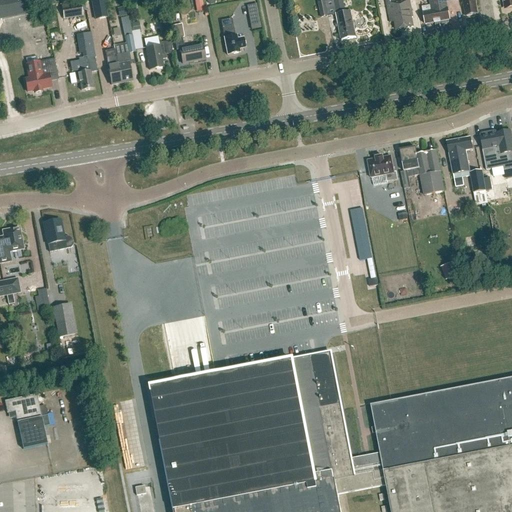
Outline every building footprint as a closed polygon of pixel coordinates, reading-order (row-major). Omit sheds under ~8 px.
[(0,0),(0,20),(29,15),(25,0),(0,0)] [(107,18),(104,0),(92,3),(95,20),(107,18)] [(336,0),(328,2),(328,0),(317,0),(321,18),(336,15),(341,41),(356,39),(351,18),(347,19),(342,0),(336,0)] [(408,0),(392,3),(391,0),(385,0),(386,5),(390,20),(393,19),(396,31),(413,27),(411,19),(413,18),(409,0),(408,0)] [(439,13),(438,4),(437,0),(428,0),(430,7),(422,8),(425,26),(434,24),(432,14),(439,13)] [(459,0),(460,1),(462,1),(465,17),(477,15),(474,0),(459,0)] [(511,0),(502,0),(505,10),(511,8),(511,0)] [(196,1),(197,12),(204,11),(203,1),(196,1)] [(63,20),(82,17),(80,3),(61,7),(63,20)] [(450,21),(446,3),(438,4),(439,13),(432,14),(434,24),(450,21)] [(252,29),(262,28),(259,4),(249,6),(252,29)] [(124,8),(117,9),(119,18),(126,16),(124,8)] [(127,53),(134,51),(127,17),(120,19),(124,38),(125,38),(127,53)] [(235,37),(232,19),(220,21),(224,39),(223,39),(227,56),(240,54),(239,50),(245,49),(243,39),(237,40),(237,36),(235,37)] [(139,23),(132,24),(133,32),(140,30),(139,23)] [(174,40),(182,39),(184,38),(181,25),(171,27),(173,40),(174,40)] [(135,52),(143,50),(140,32),(132,33),(135,52)] [(86,60),(70,63),(72,73),(75,72),(77,84),(80,84),(81,91),(93,89),(91,74),(97,73),(94,60),(95,60),(90,34),(82,35),(76,36),(79,54),(85,53),(86,60)] [(184,49),(182,39),(174,40),(176,51),(179,51),(182,65),(205,61),(202,46),(184,49)] [(149,71),(163,69),(161,57),(172,55),(170,42),(158,44),(159,47),(145,49),(149,71)] [(108,68),(111,86),(121,84),(118,66),(117,66),(115,56),(114,51),(104,52),(105,58),(108,68)] [(118,66),(121,84),(132,82),(129,66),(131,66),(128,54),(116,57),(118,66)] [(51,89),(48,76),(56,74),(53,60),(25,66),(28,80),(25,81),(27,94),(34,93),(35,95),(42,94),(41,91),(50,89),(51,89)] [(480,138),(486,171),(486,172),(489,171),(490,174),(504,172),(504,171),(511,169),(511,138),(511,134),(511,131),(497,134),(497,135),(491,136),(491,135),(490,134),(487,134),(486,135),(486,137),(480,138)] [(453,176),(470,173),(466,151),(473,150),(471,139),(447,143),(449,155),(453,176)] [(417,155),(416,149),(400,152),(403,165),(403,164),(405,173),(414,171),(415,177),(421,176),(425,197),(444,193),(436,152),(417,155)] [(375,160),(367,162),(370,179),(372,178),(374,186),(387,184),(387,182),(397,181),(396,173),(394,174),(391,157),(382,159),(382,157),(375,158),(375,160)] [(482,171),(470,174),(473,194),(476,206),(488,204),(487,201),(488,201),(482,171)] [(362,209),(350,212),(360,262),(372,259),(362,209)] [(64,239),(60,221),(43,224),(50,253),(71,249),(73,245),(72,240),(69,238),(64,239)] [(0,239),(0,263),(10,262),(8,252),(23,250),(19,230),(4,233),(5,239),(0,239)] [(377,279),(368,281),(370,288),(378,286),(377,279)] [(4,284),(6,295),(19,293),(17,281),(4,284)] [(40,296),(36,297),(38,311),(51,309),(48,289),(39,290),(40,296)] [(53,309),(57,326),(73,323),(69,306),(53,309)] [(341,406),(331,353),(310,357),(216,375),(176,383),(150,388),(173,504),(175,503),(176,510),(174,511),(511,511),(511,379),(371,406),(375,427),(377,434),(382,459),(371,461),(370,461),(369,461),(367,463),(363,467),(353,469),(341,406)] [(4,402),(6,412),(6,414),(8,414),(8,417),(11,419),(15,418),(22,450),(47,445),(43,428),(49,426),(47,416),(41,417),(36,395),(4,402)] [(137,496),(146,495),(144,487),(135,489),(137,496)]
